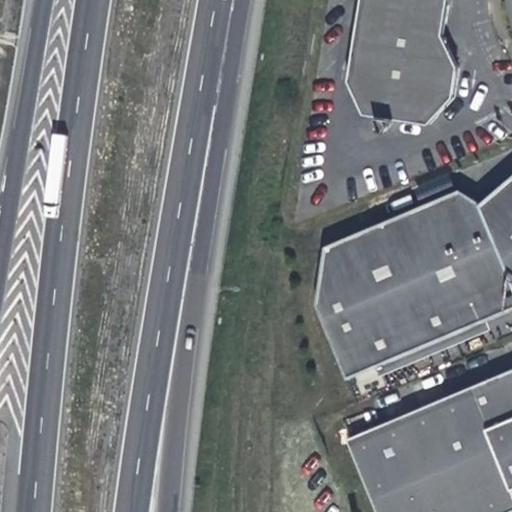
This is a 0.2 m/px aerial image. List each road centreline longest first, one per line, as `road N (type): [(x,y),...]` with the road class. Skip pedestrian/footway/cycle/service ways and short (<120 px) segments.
road 1 (motorway): [(138,511),(217,0)]
road 2 (motorway): [(173,511),(245,0)]
road 3 (motorway): [(98,0),(40,511)]
road 4 (motorway): [(47,0),(0,252)]
